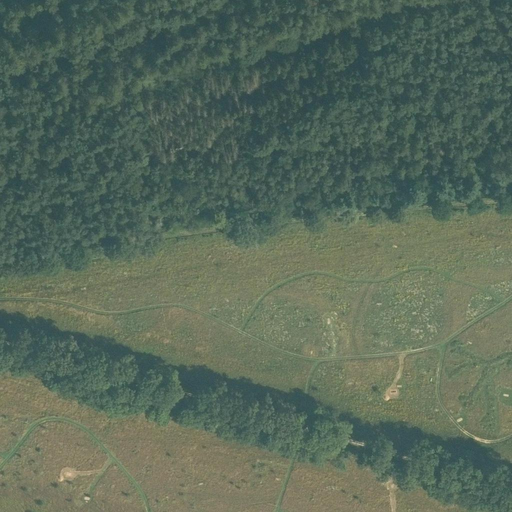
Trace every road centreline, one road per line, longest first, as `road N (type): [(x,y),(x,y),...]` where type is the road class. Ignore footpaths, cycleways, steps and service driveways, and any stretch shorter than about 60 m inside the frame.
road 1 (track): [(511,488),(0,341)]
road 2 (track): [(0,270),(257,223),(511,200)]
road 3 (track): [(0,172),(58,145),(111,96),(160,66),(387,8)]
road 4 (unclassified): [(0,74),(212,0)]
